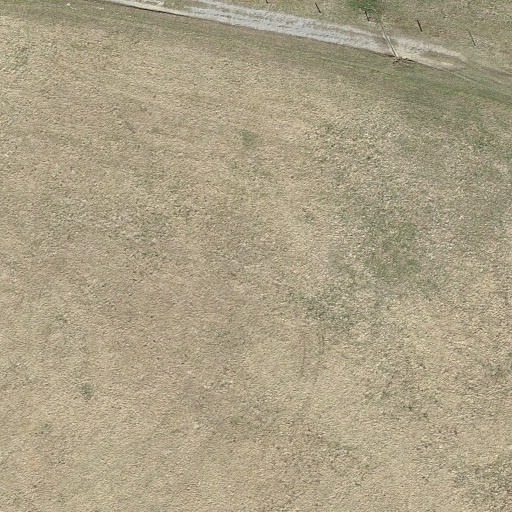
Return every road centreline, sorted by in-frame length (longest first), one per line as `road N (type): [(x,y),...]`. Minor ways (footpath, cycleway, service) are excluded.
road 1 (track): [(152,0),(366,43)]
road 2 (track): [(511,81),(366,43)]
